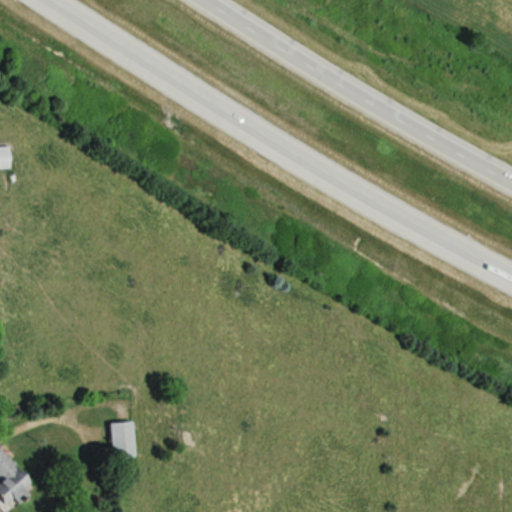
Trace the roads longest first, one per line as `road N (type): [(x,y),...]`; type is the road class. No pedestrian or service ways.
road 1 (motorway): [(47,0),(382,207),(511,276)]
road 2 (motorway): [(511,182),(200,0)]
